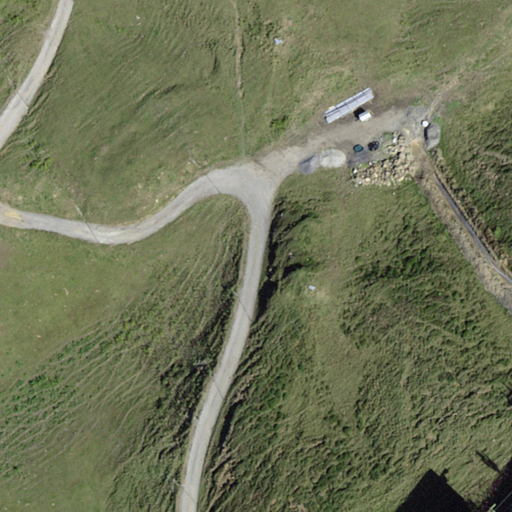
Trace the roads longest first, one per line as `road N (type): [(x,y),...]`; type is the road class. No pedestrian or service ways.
road 1 (track): [(244,180),(259,192),(255,271),(194,475),(192,511)]
road 2 (track): [(0,213),(114,238),(158,226),(214,184),(244,180)]
road 3 (track): [(238,0),(244,180)]
road 4 (track): [(66,0),(29,99),(0,143)]
